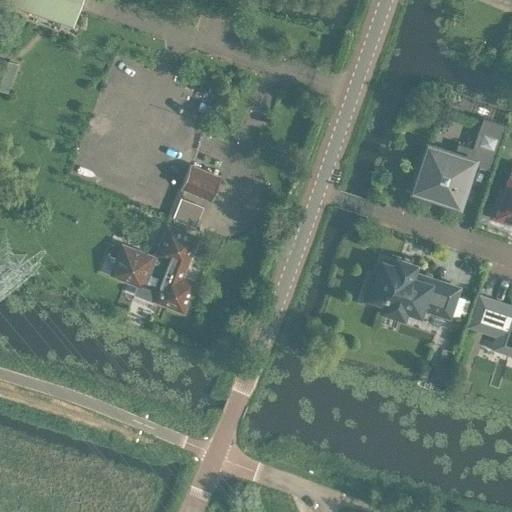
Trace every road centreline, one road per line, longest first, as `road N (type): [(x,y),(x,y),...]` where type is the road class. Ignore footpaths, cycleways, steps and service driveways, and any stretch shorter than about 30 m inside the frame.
road 1 (tertiary): [(191,511),(320,189)]
road 2 (tertiary): [(320,189),(389,0)]
road 3 (residential): [(320,189),(511,250)]
road 4 (unknown): [(0,392),(139,438),(179,440)]
